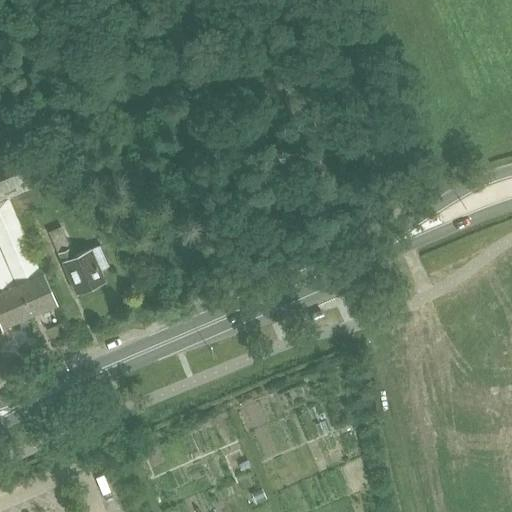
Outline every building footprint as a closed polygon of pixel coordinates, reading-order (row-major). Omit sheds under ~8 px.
[(101,113),(91,88),(89,84),(44,103),(56,132),(101,113)] [(0,292),(16,286),(41,275),(15,215),(43,203),(35,185),(47,179),(30,141),(0,153),(0,292)] [(99,270),(109,265),(100,245),(90,250),(90,249),(74,256),(61,227),(49,232),(76,294),(104,281),(99,270)] [(16,286),(28,315),(54,304),(42,275),(41,275),(16,286)] [(16,286),(0,292),(0,322),(2,326),(28,315),(16,286)] [(252,493),(256,502),(265,498),(261,489),(252,493)]
